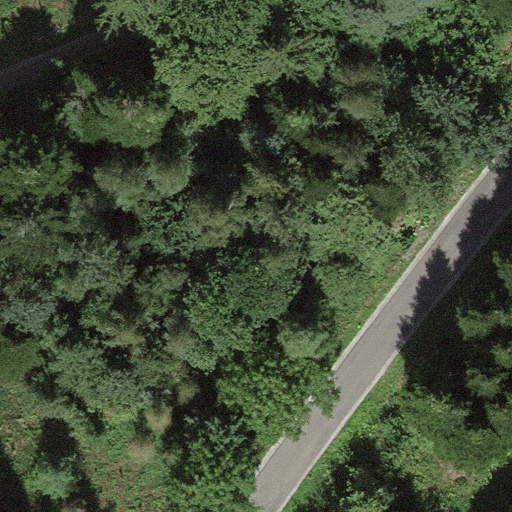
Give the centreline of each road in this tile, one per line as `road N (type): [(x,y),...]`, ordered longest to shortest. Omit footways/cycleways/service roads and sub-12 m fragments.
road 1 (unclassified): [(511,166),(310,416),(247,511)]
road 2 (track): [(185,0),(0,74)]
